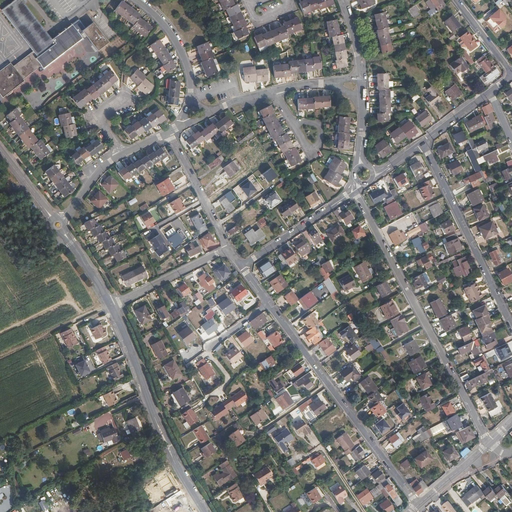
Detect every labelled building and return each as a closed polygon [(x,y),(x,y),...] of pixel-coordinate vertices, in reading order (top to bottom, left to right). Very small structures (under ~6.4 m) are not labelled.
[(13,66),(10,63),(0,71),(0,93),(3,97),(24,81),(23,79),(40,66),(43,68),(82,39),(72,24),(52,40),(21,0),(15,0),(1,10),(32,52),(13,66)] [(238,39),(248,35),(245,27),(247,26),(237,4),(234,5),(231,0),(219,0),(224,10),(226,9),(236,31),(235,31),(238,39)] [(333,2),(332,0),(307,0),(300,3),(303,12),(317,6),(318,8),(333,2)] [(358,0),(361,8),(374,3),(372,0),(358,0)] [(438,11),(445,6),(440,0),(432,0),(433,1),(432,2),(434,4),(435,3),(438,8),(437,9),(438,11)] [(140,17),(141,15),(122,1),(114,11),(134,25),(132,28),(144,37),(153,27),(140,17)] [(419,10),(415,4),(407,10),(411,15),(419,10)] [(500,21),(506,16),(498,8),(485,21),(493,30),(498,26),(500,28),(504,25),(500,21)] [(381,52),(391,50),(386,27),(387,26),(383,11),(374,13),(377,29),(376,29),(381,52)] [(451,32),(460,26),(453,16),(444,22),(451,32)] [(302,29),(298,18),(282,24),(283,26),(262,35),(261,34),(254,37),(260,52),(267,49),(266,46),(288,37),(287,35),(302,29)] [(73,23),(80,31),(85,26),(77,19),(73,23)] [(338,70),(347,68),(346,59),(347,59),(342,35),(340,36),(337,21),(327,23),(330,37),(333,37),(337,61),(336,61),(338,70)] [(109,43),(93,22),(82,31),(98,50),(109,43)] [(105,32),(109,28),(105,23),(100,27),(105,32)] [(471,52),(477,47),(474,42),(475,42),(468,32),(460,38),(471,52)] [(166,77),(175,71),(171,65),(172,64),(158,41),(149,47),(162,69),(161,69),(166,77)] [(207,80),(217,76),(212,62),(213,61),(208,47),(197,51),(202,65),(207,80)] [(464,50),(461,53),(470,65),(474,62),(464,50)] [(321,68),(320,57),(313,58),(313,59),(290,62),(290,64),(274,66),(275,77),(291,75),(291,73),(314,70),(314,69),(321,68)] [(462,71),(468,67),(460,57),(450,65),(456,73),(460,70),(462,71)] [(486,73),(494,67),(489,60),(488,61),(485,59),(479,63),(486,73)] [(269,81),(268,69),(255,70),(255,67),(243,68),(245,82),(256,80),(256,82),(269,81)] [(39,71),(43,78),(49,75),(45,68),(39,71)] [(146,94),(153,86),(144,79),(146,77),(137,69),(130,77),(139,85),(137,87),(146,94)] [(479,78),(483,83),(487,80),(488,81),(498,74),(499,72),(497,69),(484,78),(482,75),(479,78)] [(111,84),(117,79),(110,70),(104,75),(105,75),(86,90),(85,88),(72,98),(79,107),(92,97),(93,99),(112,85),(111,84)] [(378,121),(387,121),(387,113),(390,113),(389,89),(387,89),(386,73),(377,73),(377,89),(379,89),(379,113),(377,113),(378,121)] [(179,81),(170,81),(168,105),(177,106),(179,81)] [(451,100),(460,93),(454,84),(444,92),(451,100)] [(433,109),(443,102),(432,88),(428,91),(432,96),(427,100),(433,109)] [(413,102),(420,96),(418,93),(410,99),(413,102)] [(329,106),(328,98),(313,98),(313,100),(297,101),(298,109),(313,108),(314,107),(329,106)] [(481,105),(484,112),(485,114),(491,112),(493,111),(490,104),(488,104),(488,103),(481,105)] [(290,166),(300,161),(293,147),(292,147),(285,133),(283,134),(272,113),(273,112),(270,105),(259,111),(262,117),(273,139),(275,138),(282,152),(283,152),(290,166)] [(41,158),(50,152),(40,139),(38,141),(18,115),(20,113),(15,107),(7,114),(11,120),(9,122),(29,148),(31,146),(41,158)] [(165,118),(159,110),(153,115),(152,114),(145,119),(145,118),(138,123),(137,121),(131,126),(130,125),(124,130),(130,139),(136,134),(138,135),(144,130),(145,131),(151,126),(152,127),(158,122),(159,123),(165,118)] [(72,123),(70,112),(59,114),(61,126),(63,126),(66,137),(76,134),(74,123),(72,123)] [(484,112),(482,113),(484,117),(489,115),(493,122),(495,121),(491,112),(485,114),(484,112)] [(417,120),(423,129),(433,121),(427,113),(423,116),(423,118),(421,120),(420,118),(417,120)] [(469,131),(484,124),(479,115),(472,118),(472,120),(465,123),(469,131)] [(489,115),(484,117),(488,124),(493,122),(489,115)] [(231,123),(226,116),(213,125),(211,123),(199,133),(198,131),(185,141),(191,148),(204,139),(205,140),(218,131),(219,133),(231,123)] [(337,148),(347,149),(349,133),(347,133),(349,118),(338,117),(337,132),(339,133),(337,148)] [(408,139),(418,132),(410,121),(400,128),(399,127),(390,134),(397,142),(406,136),(408,139)] [(250,137),(248,134),(239,141),(241,143),(250,137)] [(471,138),(467,140),(471,149),(476,159),(480,157),(477,151),(488,146),(485,139),(474,144),(471,138)] [(90,155),(103,146),(97,139),(85,149),(83,147),(70,157),(76,164),(89,154),(90,155)] [(382,157),(392,150),(384,139),(374,146),(382,157)] [(471,149),(467,140),(459,144),(463,153),(466,151),(471,149)] [(441,157),(453,151),(449,142),(437,148),(441,157)] [(166,155),(161,148),(155,153),(154,152),(147,157),(146,155),(140,161),(139,160),(133,164),(132,163),(126,168),(125,167),(118,172),(124,180),(131,175),(137,171),(138,172),(145,167),(145,168),(152,163),(153,164),(159,159),(160,160),(166,155)] [(471,149),(466,151),(466,152),(465,153),(467,156),(468,156),(476,173),(481,171),(479,166),(478,164),(476,159),(471,149)] [(494,150),(480,157),(476,159),(478,164),(486,161),(485,160),(488,159),(490,163),(498,160),(496,155),(494,150)] [(221,154),(208,164),(211,168),(221,161),(219,158),(222,156),(221,154)] [(339,176),(346,165),(335,158),(328,168),(331,170),(324,180),(335,187),(341,177),(339,176)] [(453,174),(464,169),(462,164),(460,165),(458,160),(449,164),(453,174)] [(239,170),(233,161),(223,168),(229,177),(239,170)] [(419,161),(410,166),(417,180),(423,177),(420,173),(424,171),(419,161)] [(64,196),(73,189),(54,165),(45,171),(64,196)] [(511,175),(511,165),(508,167),(499,172),(503,181),(509,178),(509,177),(511,175)] [(277,175),(271,167),(261,174),(267,182),(277,175)] [(483,176),(481,171),(470,176),(474,186),(481,183),(480,181),(479,181),(478,179),(483,176)] [(399,188),(408,183),(404,176),(407,175),(406,172),(403,174),(403,173),(394,178),(399,188)] [(311,185),(314,183),(309,174),(299,180),(300,183),(308,178),(311,185)] [(109,192),(118,183),(111,175),(102,184),(109,192)] [(225,183),(227,181),(224,176),(215,182),(217,185),(223,181),(225,183)] [(174,188),(168,178),(157,184),(163,194),(174,188)] [(432,186),(429,180),(423,183),(425,186),(420,189),(420,191),(425,200),(434,195),(431,187),(432,186)] [(256,190),(249,181),(240,188),(247,197),(256,190)] [(413,194),(420,191),(420,189),(418,185),(416,186),(408,191),(407,191),(412,201),(415,199),(413,194)] [(388,195),(384,187),(370,195),(374,202),(388,195)] [(475,205),(486,199),(481,188),(468,194),(471,201),(473,201),(475,205)] [(99,207),(107,198),(99,191),(91,201),(99,207)] [(228,192),(219,199),(228,212),(234,208),(226,197),(230,194),(228,192)] [(271,208),(281,201),(275,192),(264,199),(271,208)] [(319,201),(313,192),(305,197),(311,207),(319,201)] [(130,205),(137,201),(135,197),(128,201),(130,205)] [(176,213),(186,207),(179,197),(170,202),(176,213)] [(433,218),(443,213),(437,199),(426,205),(433,218)] [(284,217),(298,208),(294,201),(280,210),(284,217)] [(388,212),(384,204),(379,207),(380,208),(375,210),(378,215),(382,213),(383,215),(388,212)] [(479,220),(488,216),(483,204),(473,208),(479,220)] [(337,209),(333,211),(339,220),(341,218),(344,222),(346,226),(351,223),(349,220),(353,218),(348,211),(345,213),(344,212),(340,214),(337,209)] [(154,221),(149,213),(141,218),(145,226),(154,221)] [(207,229),(199,213),(190,218),(199,234),(207,229)] [(419,226),(421,224),(422,224),(417,214),(414,215),(419,226)] [(117,260),(126,256),(122,249),(120,250),(117,243),(114,244),(111,237),(109,238),(105,230),(103,231),(100,224),(97,225),(94,218),(86,222),(89,229),(92,228),(95,235),(97,234),(100,241),(103,241),(106,248),(109,247),(112,254),(114,253),(117,260)] [(227,231),(228,232),(245,219),(227,231)] [(245,219),(228,232),(230,235),(239,228),(238,228),(247,222),(245,219)] [(446,234),(454,229),(449,220),(441,224),(440,225),(442,229),(443,228),(446,234)] [(484,239),(497,233),(495,228),(492,221),(479,228),(484,239)] [(422,231),(423,234),(428,231),(424,224),(422,225),(421,224),(419,226),(422,231)] [(350,229),(355,239),(364,234),(360,225),(350,229)] [(333,242),(344,234),(338,226),(327,234),(333,242)] [(408,237),(420,232),(418,227),(406,231),(408,237)] [(177,232),(175,230),(173,228),(166,233),(170,238),(168,239),(168,240),(166,238),(169,244),(171,243),(173,247),(187,237),(181,229),(177,232)] [(251,243),(264,234),(260,228),(255,232),(253,229),(244,234),(251,243)] [(324,247),(326,246),(314,228),(310,231),(311,233),(310,234),(318,246),(321,243),(324,247)] [(390,234),(395,245),(404,240),(399,229),(390,234)] [(209,232),(202,237),(206,246),(214,242),(209,232)] [(421,236),(420,232),(413,236),(420,252),(425,250),(425,249),(428,248),(427,247),(428,246),(426,242),(425,243),(425,242),(423,242),(421,239),(420,239),(419,237),(421,236)] [(159,233),(147,240),(152,248),(153,248),(158,255),(167,250),(163,243),(164,242),(159,233)] [(457,238),(458,237),(456,233),(445,238),(447,242),(457,238)] [(309,246),(303,237),(298,239),(299,241),(294,244),(302,255),(306,252),(304,249),(309,246)] [(462,249),(457,238),(447,242),(444,243),(450,255),(462,249)] [(190,256),(201,250),(199,245),(194,248),(191,243),(189,244),(191,247),(187,250),(190,256)] [(289,247),(280,253),(288,264),(297,258),(289,247)] [(500,252),(498,248),(489,252),(495,265),(501,262),(498,258),(499,257),(498,254),(500,252)] [(432,251),(431,250),(426,253),(427,255),(417,260),(420,265),(424,263),(426,268),(431,266),(430,263),(431,262),(430,259),(433,258),(430,252),(432,251)] [(280,253),(278,255),(281,261),(285,266),(288,264),(280,253)] [(316,257),(321,264),(325,262),(320,255),(316,257)] [(457,258),(455,255),(438,262),(439,265),(451,259),(452,260),(457,258)] [(456,274),(469,268),(467,261),(468,260),(467,256),(452,262),(454,267),(453,267),(456,274)] [(265,276),(275,269),(269,260),(258,267),(265,276)] [(328,277),(332,275),(331,274),(329,275),(327,271),(333,269),(328,260),(325,262),(321,264),(326,274),(328,277)] [(363,283),(372,278),(371,275),(368,270),(363,262),(353,267),(360,281),(362,280),(363,283)] [(230,273),(224,264),(213,272),(220,280),(230,273)] [(127,285),(148,275),(143,265),(122,275),(127,285)] [(508,283),(511,281),(511,271),(510,267),(498,273),(503,284),(508,282),(508,283)] [(469,268),(456,274),(457,276),(463,273),(464,276),(467,275),(467,274),(469,273),(467,269),(469,268)] [(207,277),(204,273),(198,277),(208,291),(214,287),(211,283),(213,281),(209,276),(207,277)] [(418,287),(427,283),(422,273),(416,277),(418,280),(416,281),(418,287)] [(277,291),(287,284),(280,274),(270,281),(277,291)] [(355,286),(349,275),(337,281),(344,292),(355,286)] [(337,290),(328,277),(325,280),(324,281),(332,294),(337,290)] [(391,292),(385,281),(376,286),(381,297),(391,292)] [(185,284),(176,290),(181,297),(190,291),(185,284)] [(468,303),(480,297),(473,284),(462,289),(468,303)] [(247,293),(241,285),(232,292),(238,300),(247,293)] [(332,294),(331,294),(335,299),(340,295),(337,290),(332,294)] [(284,296),(290,305),(298,299),(292,291),(284,296)] [(310,291),(298,299),(305,309),(317,300),(310,291)] [(201,302),(195,294),(193,296),(196,301),(197,301),(199,303),(201,302)] [(235,308),(228,298),(218,304),(225,314),(235,308)] [(433,306),(438,317),(447,312),(440,298),(431,302),(433,306)] [(387,319),(398,313),(392,300),(380,306),(387,319)] [(210,307),(206,302),(202,305),(202,306),(193,312),(196,316),(210,307)] [(180,314),(182,316),(185,314),(185,313),(189,310),(190,309),(187,304),(182,307),(181,306),(177,309),(176,308),(174,310),(174,311),(170,313),(173,318),(180,314)] [(472,310),(476,318),(488,313),(486,308),(488,307),(486,304),(472,310)] [(150,319),(144,306),(135,310),(142,323),(150,319)] [(164,306),(157,309),(162,319),(169,314),(164,306)] [(267,320),(262,313),(250,322),(255,329),(267,320)] [(306,325),(310,329),(314,326),(318,322),(319,322),(312,313),(303,319),(307,324),(306,325)] [(474,319),(478,327),(490,322),(488,317),(490,316),(488,313),(476,318),(474,319)] [(404,320),(401,315),(390,321),(398,335),(407,331),(402,322),(404,320)] [(449,315),(439,320),(444,331),(455,326),(449,315)] [(218,327),(212,319),(202,325),(208,334),(218,327)] [(478,327),(483,336),(493,331),(490,326),(492,325),(490,322),(478,327)] [(107,333),(102,323),(91,328),(96,339),(107,333)] [(350,325),(339,333),(343,338),(346,336),(352,344),(359,339),(350,325)] [(470,339),(468,335),(467,333),(470,332),(467,325),(459,329),(464,341),(470,339)] [(196,337),(188,326),(178,333),(186,344),(196,337)] [(310,329),(308,330),(310,332),(309,333),(309,335),(306,337),(309,341),(311,339),(314,343),(324,336),(317,327),(315,328),(314,326),(310,329)] [(81,347),(71,327),(60,332),(62,336),(63,335),(71,352),(81,347)] [(245,347),(253,341),(246,331),(238,337),(245,347)] [(279,336),(276,331),(267,337),(274,347),(282,342),(278,337),(279,336)] [(500,346),(506,343),(504,339),(498,342),(493,331),(483,336),(482,336),(488,349),(498,343),(500,346)] [(367,337),(365,334),(363,336),(364,338),(369,346),(366,348),(369,352),(374,348),(371,344),(367,337)] [(371,344),(376,341),(372,335),(367,337),(371,344)] [(328,339),(327,337),(317,345),(318,346),(328,339)] [(336,350),(328,339),(318,346),(326,357),(336,350)] [(374,349),(381,345),(378,340),(376,341),(371,344),(374,348),(374,349)] [(410,356),(419,351),(414,340),(404,345),(410,356)] [(167,353),(161,341),(152,345),(158,358),(167,353)] [(473,341),(458,348),(461,354),(471,349),(474,354),(479,352),(473,341)] [(511,354),(506,343),(500,346),(495,348),(500,359),(511,354)] [(105,345),(97,349),(99,353),(98,353),(103,363),(112,358),(107,349),(105,345)] [(187,357),(190,355),(185,346),(182,348),(187,357)] [(350,354),(351,356),(354,359),(361,354),(359,351),(361,349),(359,347),(357,348),(355,346),(347,351),(350,354)] [(242,356),(235,347),(227,353),(234,362),(242,356)] [(275,362),(270,355),(260,363),(264,369),(275,362)] [(485,360),(483,355),(473,360),(475,365),(480,362),(481,363),(480,364),(481,367),(482,367),(484,370),(488,368),(485,360)] [(415,372),(427,366),(421,356),(416,359),(412,360),(409,362),(415,372)] [(206,379),(215,373),(207,363),(205,363),(202,359),(196,363),(200,367),(199,368),(206,379)] [(89,372),(83,360),(74,364),(80,377),(89,372)] [(169,372),(172,378),(181,374),(174,360),(164,365),(168,372),(169,372)] [(118,361),(107,366),(109,370),(110,370),(115,379),(124,375),(118,361)] [(299,363),(290,369),(295,377),(304,370),(299,363)] [(352,364),(348,367),(348,368),(341,373),(346,380),(351,377),(353,380),(360,375),(352,364)] [(497,384),(499,382),(492,368),(463,383),(466,388),(468,387),(469,388),(487,379),(486,376),(490,374),(489,372),(490,371),(497,384)] [(310,376),(308,373),(294,382),(297,386),(302,383),(306,388),(312,384),(307,378),(310,376)] [(422,389),(431,384),(425,373),(416,378),(422,389)] [(359,383),(368,395),(374,390),(377,388),(368,377),(359,383)] [(272,378),(269,381),(274,389),(273,390),(276,394),(285,388),(280,381),(276,383),(272,378)] [(179,404),(189,399),(182,387),(173,393),(179,404)] [(106,397),(110,405),(118,401),(113,390),(104,394),(106,397)] [(227,401),(231,407),(235,404),(237,406),(248,398),(242,390),(227,401)] [(368,395),(366,396),(373,405),(378,402),(381,399),(374,390),(368,395)] [(427,411),(435,407),(427,393),(419,398),(427,411)] [(491,419),(505,412),(501,405),(496,407),(489,393),(480,398),(482,403),(483,402),(491,419)] [(287,407),(280,396),(270,403),(277,413),(287,407)] [(325,408),(319,400),(309,407),(315,415),(325,408)] [(226,410),(231,407),(227,401),(211,411),(216,420),(227,412),(226,410)] [(308,405),(306,401),(298,406),(302,412),(304,410),(303,408),(308,405)] [(377,417),(385,411),(378,402),(373,405),(369,409),(372,413),(373,412),(377,417)] [(400,413),(398,415),(402,420),(411,414),(403,403),(397,408),(400,413)] [(447,416),(454,412),(449,403),(442,407),(447,416)] [(198,419),(191,408),(182,414),(189,425),(198,419)] [(298,414),(294,409),(289,412),(293,418),(298,414)] [(265,418),(260,410),(250,416),(256,424),(265,418)] [(245,415),(239,420),(245,428),(251,423),(245,415)] [(461,425),(456,415),(446,420),(452,430),(460,426),(460,425),(461,425)] [(140,429),(135,416),(126,420),(131,433),(140,429)] [(330,420),(335,429),(343,424),(338,416),(330,420)] [(383,418),(375,425),(382,434),(391,428),(383,418)] [(305,433),(309,430),(302,419),(292,425),(297,432),(302,429),(305,433)] [(193,429),(202,444),(209,439),(200,425),(193,429)] [(414,439),(418,436),(419,435),(426,430),(423,425),(418,429),(419,432),(412,437),(414,439)] [(474,437),(468,426),(459,431),(464,442),(474,437)] [(119,440),(114,427),(101,432),(104,441),(112,439),(113,442),(119,440)] [(244,440),(237,429),(227,436),(234,447),(244,440)] [(286,440),(292,436),(287,429),(282,433),(282,432),(274,437),(283,451),(287,449),(283,443),(287,440),(286,440)] [(423,441),(430,437),(429,435),(426,430),(419,435),(423,441)] [(349,452),(354,449),(352,446),(353,445),(344,433),(335,440),(344,451),(343,452),(345,455),(349,452)] [(395,447),(401,442),(395,434),(389,439),(395,447)] [(200,452),(204,458),(215,451),(210,441),(200,448),(202,451),(200,452)] [(450,462),(458,456),(452,446),(443,452),(449,461),(450,461),(450,462)] [(356,451),(354,449),(349,452),(355,460),(360,457),(359,456),(364,452),(360,448),(356,451)] [(462,456),(470,452),(468,448),(460,452),(462,456)] [(126,449),(119,453),(124,461),(131,457),(126,449)] [(432,459),(426,451),(414,459),(421,467),(432,459)] [(316,457),(314,454),(302,462),(304,464),(311,459),(316,466),(324,462),(320,455),(316,457)] [(227,457),(218,463),(221,467),(223,470),(220,472),(218,469),(212,473),(217,482),(223,478),(224,480),(228,478),(236,474),(229,462),(230,461),(227,457)] [(290,468),(296,464),(292,457),(286,461),(290,468)] [(405,468),(411,463),(408,458),(401,463),(405,468)] [(295,466),(291,469),(294,474),(298,471),(297,470),(303,466),(301,464),(295,467),(295,466)] [(362,479),(370,473),(365,465),(356,472),(362,479)] [(272,476),(266,467),(253,475),(259,484),(265,481),(264,480),(268,477),(269,479),(272,476)] [(384,477),(379,469),(371,475),(377,482),(384,477)] [(384,487),(397,506),(400,503),(402,501),(397,494),(396,494),(389,484),(391,482),(388,477),(381,483),(384,487)] [(364,483),(361,479),(351,487),(353,490),(362,483),(363,484),(364,483)] [(417,494),(422,490),(427,487),(423,481),(418,484),(417,483),(418,482),(416,479),(409,484),(417,494)] [(235,481),(225,486),(233,499),(242,494),(236,485),(237,484),(235,481)] [(378,491),(384,487),(381,483),(375,487),(370,490),(369,491),(371,493),(376,490),(378,491)] [(347,494),(341,484),(336,487),(337,488),(331,491),(339,503),(344,500),(342,497),(347,494)] [(472,502),(484,492),(477,484),(465,494),(472,502)] [(484,492),(490,500),(498,494),(490,485),(484,492)] [(322,497),(316,487),(306,493),(313,503),(322,497)] [(357,496),(362,505),(372,497),(367,489),(357,496)] [(511,503),(511,497),(511,498),(508,493),(504,497),(505,498),(503,500),(508,506),(511,503)] [(456,511),(447,499),(441,504),(446,511),(456,511)] [(43,511),(49,508),(44,500),(38,503),(43,511)] [(380,506),(382,510),(385,509),(386,511),(387,511),(393,508),(389,502),(386,504),(385,503),(382,505),(380,506)]
